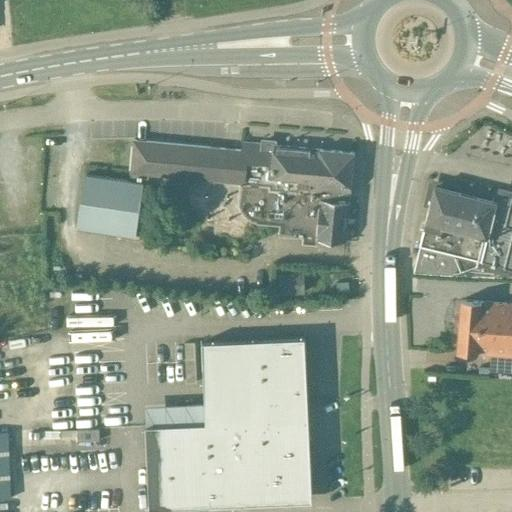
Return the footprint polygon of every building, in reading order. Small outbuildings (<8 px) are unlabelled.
[(316,239),(317,239),(320,200),(348,203),(349,192),(350,193),(354,153),(268,145),(242,142),(242,150),(134,140),(130,176),(148,178),(149,174),(245,184),(244,200),(244,202),(244,204),(245,207),(246,209),(247,210),(248,212),(250,214),(252,216),(255,217),(256,218),(259,218),(280,221),(279,235),(304,238),(304,240),(316,241),(316,239)] [(148,183),(148,178),(130,176),(130,180),(85,173),(77,228),(135,236),(143,182),(148,183)] [(511,279),(511,198),(436,180),(414,266),(511,279)] [(320,200),(317,239),(346,241),(349,203),(348,203),(320,200)] [(305,294),(303,273),(279,274),(280,295),(305,294)] [(457,352),(491,355),(490,369),(511,370),(511,303),(461,300),(457,352)] [(205,423),(308,418),(305,337),(202,342),(205,423)] [(511,390),(493,389),(488,461),(511,462),(511,390)] [(308,418),(205,423),(145,426),(149,508),(312,501),(308,418)] [(0,432),(0,498),(10,498),(7,432),(0,432)]
